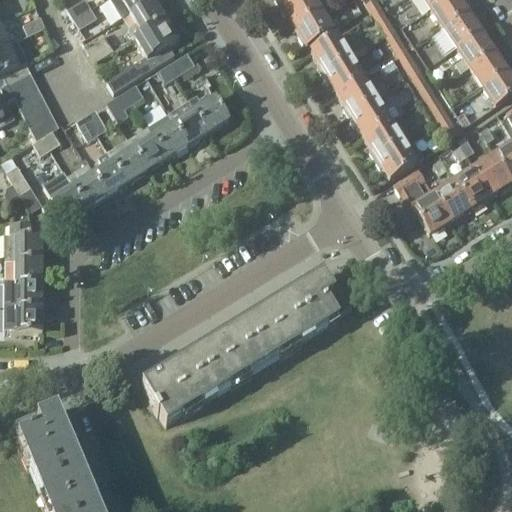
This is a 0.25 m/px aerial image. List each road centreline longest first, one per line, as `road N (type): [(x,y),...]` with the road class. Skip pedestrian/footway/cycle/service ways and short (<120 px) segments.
road 1 (residential): [(70,363),(73,263),(288,128)]
road 2 (residential): [(69,378),(112,360),(344,215)]
road 3 (residential): [(288,128),(210,0)]
road 4 (unknown): [(50,379),(118,511)]
road 5 (residential): [(424,295),(393,290),(344,215)]
